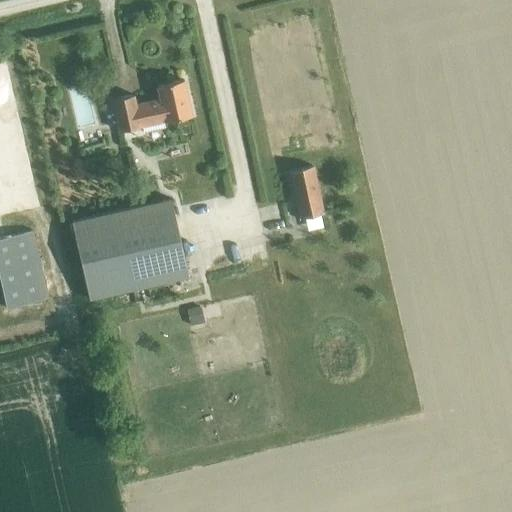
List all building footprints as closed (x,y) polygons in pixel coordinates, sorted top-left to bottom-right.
[(183,79),(156,85),(159,98),(135,103),(133,94),(111,99),(118,131),(141,126),(143,131),(164,127),(162,121),(191,115),(183,79)] [(323,212),(312,165),(289,170),(299,217),(323,212)] [(187,276),(170,198),(70,221),(88,298),(187,276)] [(31,230),(0,237),(0,283),(5,308),(46,299),(31,230)] [(199,306),(186,309),(189,325),(203,322),(199,306)]
